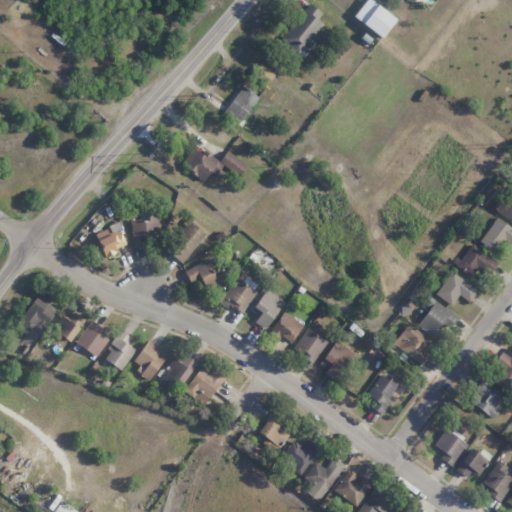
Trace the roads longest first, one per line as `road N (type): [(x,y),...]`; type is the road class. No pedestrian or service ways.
road 1 (residential): [(0,222),(92,285),(242,352),(460,511)]
road 2 (tertiary): [(0,286),(245,0)]
road 3 (residential): [(511,292),(386,457)]
